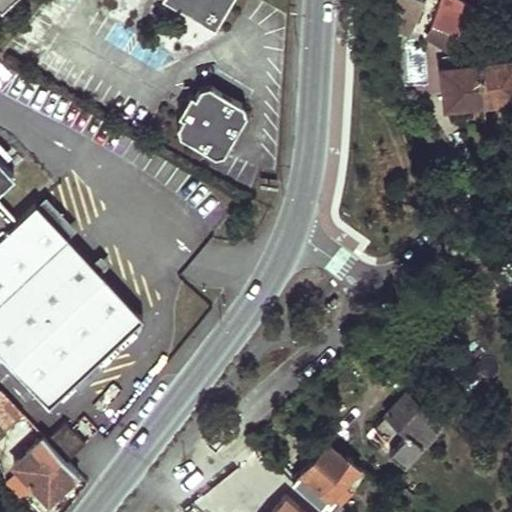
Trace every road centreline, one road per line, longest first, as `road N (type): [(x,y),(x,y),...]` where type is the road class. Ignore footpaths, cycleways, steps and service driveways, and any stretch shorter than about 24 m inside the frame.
road 1 (tertiary): [(93,511),(254,304),(289,239)]
road 2 (tertiary): [(289,239),(312,149),(323,0)]
road 3 (residential): [(379,296),(231,433)]
road 4 (residential): [(379,296),(511,157)]
road 5 (unknown): [(499,170),(442,116),(426,36)]
